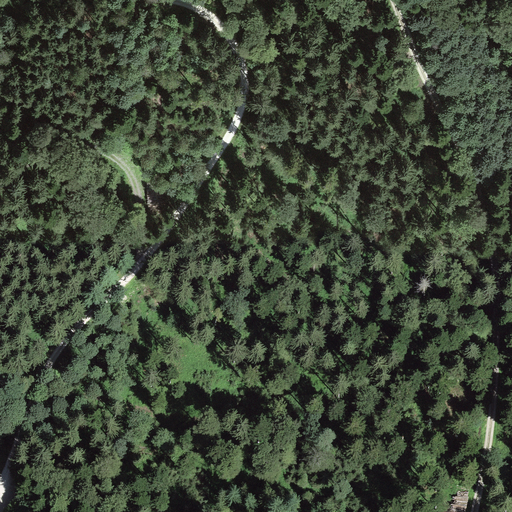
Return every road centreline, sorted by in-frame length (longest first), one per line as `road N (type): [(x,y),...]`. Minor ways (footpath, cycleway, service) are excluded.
road 1 (track): [(0,483),(43,370),(160,239),(228,135),(238,106),(235,50),(214,22),(163,0)]
road 2 (track): [(473,511),(493,369),(491,254),(391,0)]
road 3 (track): [(139,265),(136,195),(120,160),(94,148),(63,148),(0,178)]
